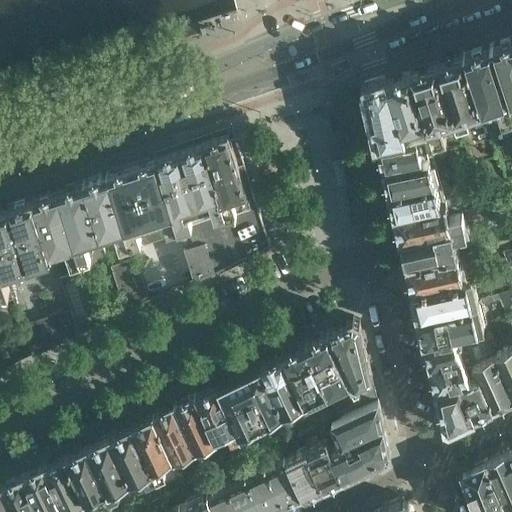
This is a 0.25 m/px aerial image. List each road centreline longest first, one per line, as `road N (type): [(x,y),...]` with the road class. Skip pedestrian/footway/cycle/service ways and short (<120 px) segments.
road 1 (residential): [(0,425),(343,264),(378,280),(408,413),(433,460)]
road 2 (primary): [(287,35),(78,133)]
road 3 (primary): [(78,133),(164,114),(296,66)]
road 4 (primary): [(296,66),(463,0)]
road 5 (residential): [(433,460),(321,511)]
